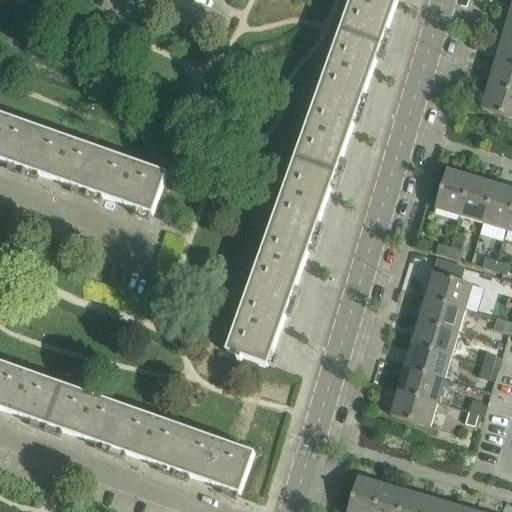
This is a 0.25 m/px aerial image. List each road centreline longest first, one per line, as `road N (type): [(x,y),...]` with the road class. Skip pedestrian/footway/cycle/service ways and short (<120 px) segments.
road 1 (residential): [(293,511),(442,0)]
road 2 (residential): [(0,439),(205,511)]
road 3 (residential): [(141,242),(0,192)]
